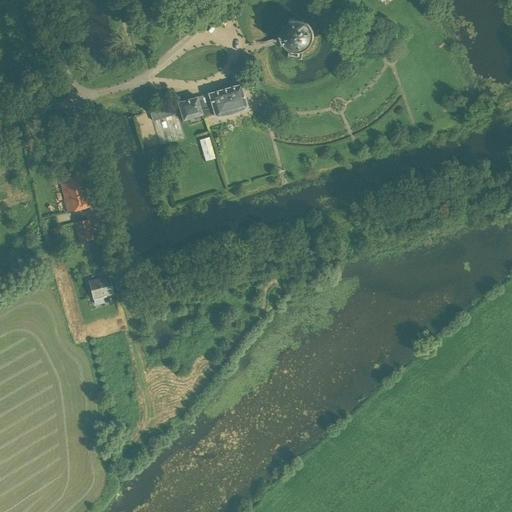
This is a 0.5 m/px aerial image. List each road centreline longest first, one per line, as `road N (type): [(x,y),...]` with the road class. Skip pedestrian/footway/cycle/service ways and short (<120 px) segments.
road 1 (track): [(511,169),(118,282),(148,416),(142,438),(104,465),(67,511)]
road 2 (track): [(285,511),(511,329)]
road 3 (unclassified): [(0,120),(74,98),(48,0)]
